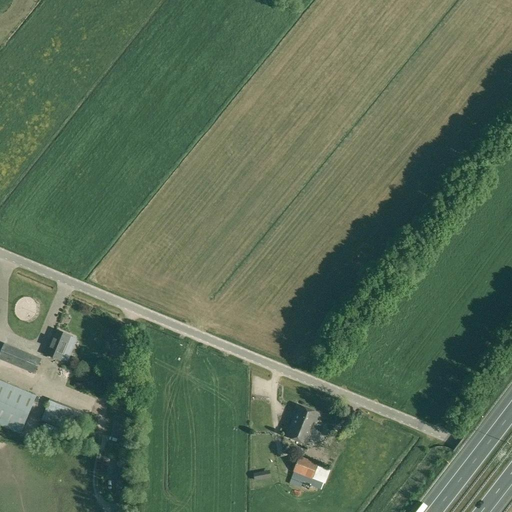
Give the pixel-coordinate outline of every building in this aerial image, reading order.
[(70,335),(56,330),(50,346),(48,346),(45,354),(60,360),(70,335)] [(0,353),(0,359),(35,374),(42,358),(4,343),(0,353)] [(71,368),(68,377),(73,379),(76,370),(71,368)] [(0,381),(0,425),(21,435),(37,397),(0,381)] [(51,401),(43,421),(82,437),(90,417),(51,401)] [(299,406),(287,436),(307,444),(319,414),(299,406)] [(37,426),(41,414),(35,412),(31,424),(37,426)] [(303,482),(310,484),(310,485),(319,489),(321,485),(322,482),(325,483),(329,473),(330,470),(318,466),(319,464),(299,456),(293,471),(294,472),(290,483),(301,488),(303,482)] [(271,478),(269,470),(254,473),(255,481),(271,478)]
